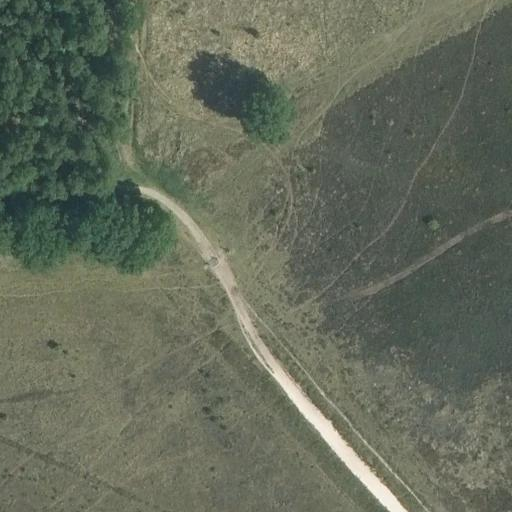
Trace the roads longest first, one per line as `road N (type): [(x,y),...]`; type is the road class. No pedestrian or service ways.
road 1 (track): [(168,204),(230,180),(285,98),(488,0)]
road 2 (track): [(396,511),(282,381),(223,282)]
road 3 (track): [(125,188),(137,0)]
road 4 (track): [(223,282),(172,207),(125,188)]
road 5 (track): [(0,190),(125,188)]
